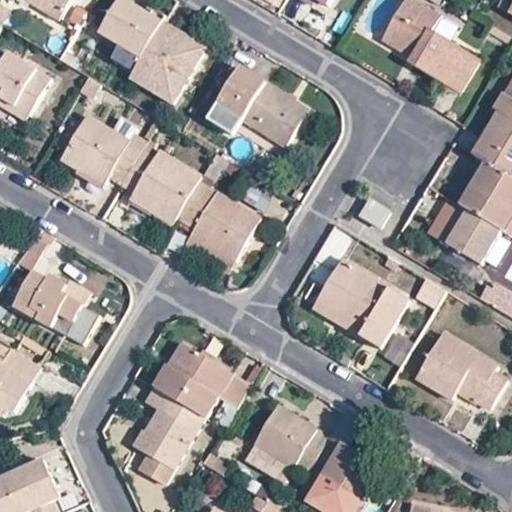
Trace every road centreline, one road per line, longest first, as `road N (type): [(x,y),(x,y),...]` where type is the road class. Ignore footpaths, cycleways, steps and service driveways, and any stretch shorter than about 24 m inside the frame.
road 1 (residential): [(213,0),(332,71),(362,108),(355,151),(249,330)]
road 2 (residential): [(249,330),(511,488)]
road 3 (residential): [(117,511),(78,429),(167,283)]
road 4 (residential): [(0,180),(167,283)]
